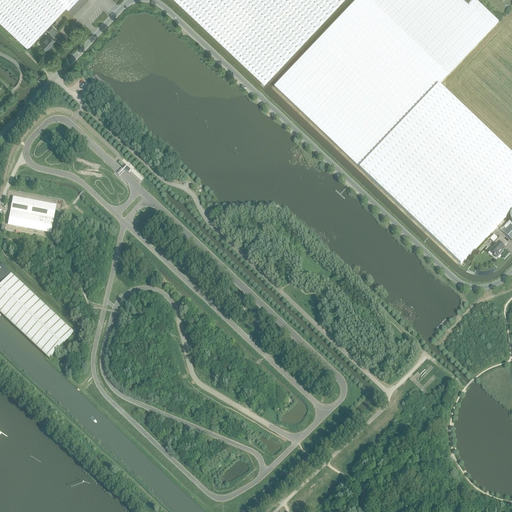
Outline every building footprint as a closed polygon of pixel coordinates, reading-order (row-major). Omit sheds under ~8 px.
[(0,0),(0,24),(27,49),(65,8),(68,11),(78,0),(0,0)] [(77,19),(94,0),(78,0),(68,11),(77,19)] [(265,83),(343,0),(176,0),(224,44),(265,83)] [(498,22),(475,0),(474,0),(468,7),(461,0),(357,0),(332,27),(274,87),(313,124),(359,168),(412,113),(440,84),(461,61),(498,22)] [(54,41),(49,35),(40,45),(46,50),(47,51),(50,47),(49,46),(54,41)] [(412,113),(359,168),(377,185),(414,220),(461,264),(511,210),(511,153),(440,84),(412,113)] [(9,225),(37,230),(52,233),(57,205),(14,197),(9,225)] [(501,230),(501,231),(503,233),(511,224),(509,222),(501,230)] [(511,224),(503,233),(511,241),(511,224)] [(496,244),(489,251),(496,257),(497,258),(501,254),(500,253),(505,248),(504,247),(507,243),(500,237),(495,243),(496,244)] [(0,313),(45,356),(49,359),(50,357),(73,333),(11,274),(10,275),(0,265),(0,313)]
